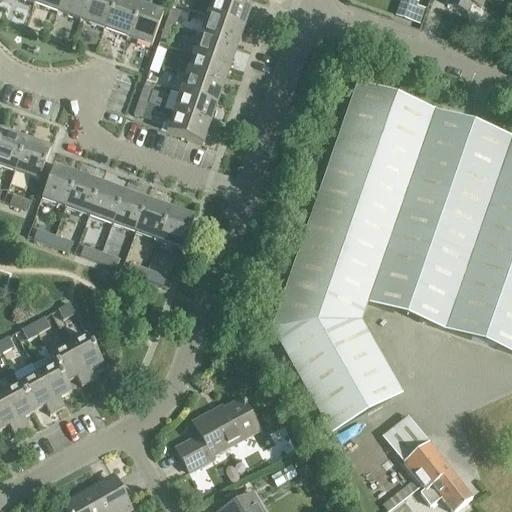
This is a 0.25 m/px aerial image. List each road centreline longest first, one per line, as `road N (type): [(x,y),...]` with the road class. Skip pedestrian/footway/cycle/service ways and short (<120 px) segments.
road 1 (residential): [(125,431),(152,413),(178,371),(241,198)]
road 2 (residential): [(511,78),(310,12)]
road 3 (residential): [(241,198),(106,147),(84,128),(85,97)]
road 4 (residential): [(241,198),(310,12)]
road 5 (residential): [(0,498),(125,431)]
